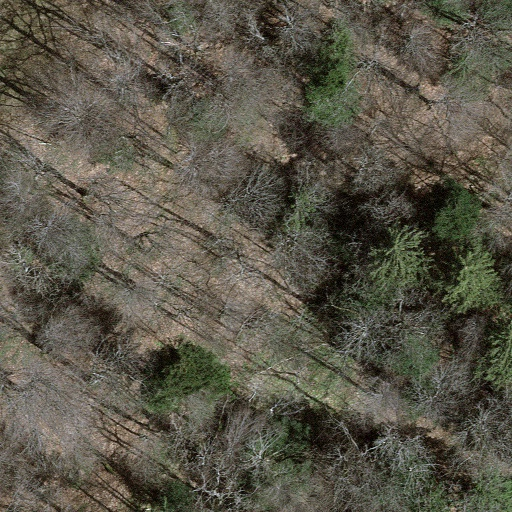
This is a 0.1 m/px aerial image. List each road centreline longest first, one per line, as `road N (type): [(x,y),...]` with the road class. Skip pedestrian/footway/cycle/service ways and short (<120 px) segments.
road 1 (track): [(107,511),(124,484),(361,245),(511,135)]
road 2 (track): [(0,110),(150,0)]
